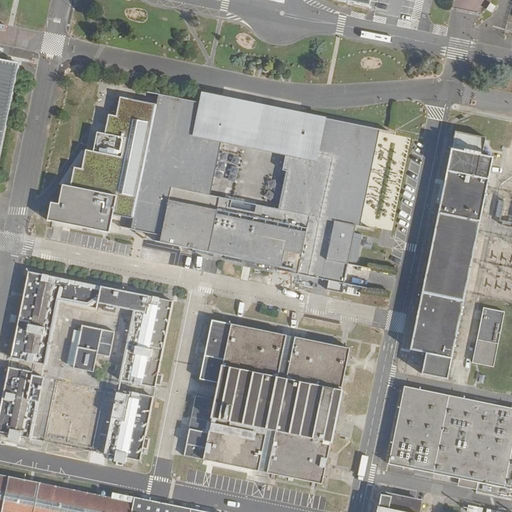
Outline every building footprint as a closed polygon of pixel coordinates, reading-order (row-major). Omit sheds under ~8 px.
[(497,7),(491,3),(486,9),(494,13),(497,7)] [(0,156),(16,74),(9,63),(0,60),(0,156)] [(379,132),(201,94),(199,105),(181,190),(310,217),(354,226),(359,227),(379,132)] [(170,188),(181,190),(199,105),(158,96),(156,107),(132,219),(130,230),(160,236),(170,188)] [(132,219),(156,107),(120,99),(116,118),(108,116),(104,135),(97,134),(92,153),(85,151),(81,171),(73,169),(69,188),(62,187),(58,206),(50,205),(47,222),(108,235),(112,215),(132,219)] [(486,138),(456,131),(410,350),(426,354),(422,374),(448,380),(466,293),(481,215),(494,157),(483,155),(486,138)] [(298,272),(310,217),(181,190),(170,188),(160,236),(159,243),(298,272)] [(362,236),(353,234),(354,226),(310,217),(298,272),(297,275),(342,284),(346,265),(347,260),(356,262),(362,236)] [(346,265),(342,284),(365,289),(369,270),(346,265)] [(173,302),(28,272),(11,358),(47,365),(60,302),(97,309),(98,303),(134,311),(120,380),(156,388),(159,375),(173,302)] [(505,312),(484,308),(473,363),(494,367),(505,312)] [(287,336),(212,320),(200,380),(219,384),(215,401),(197,397),(184,456),(259,472),(265,439),(274,441),(268,473),(322,485),(330,445),(333,445),(344,391),(341,390),(350,349),(296,337),(287,379),(278,377),(287,336)] [(115,332),(83,326),(81,332),(74,366),(74,369),(93,372),(97,355),(110,358),(115,332)] [(74,366),(81,332),(75,331),(67,365),(74,366)] [(296,337),(287,336),(278,377),(287,379),(296,337)] [(32,372),(9,368),(0,413),(0,432),(6,433),(15,435),(14,440),(20,441),(21,437),(32,439),(44,378),(32,376),(32,372)] [(105,391),(56,381),(44,438),(93,448),(105,391)] [(511,408),(405,387),(389,465),(511,489),(511,408)] [(130,395),(117,393),(105,454),(115,456),(114,460),(126,463),(127,459),(140,461),(143,449),(147,449),(149,439),(145,438),(153,397),(130,393),(130,395)] [(259,472),(268,473),(274,441),(265,439),(259,472)] [(134,503),(0,475),(0,511),(204,511),(135,498),(134,503)] [(387,492),(386,495),(380,494),(378,506),(404,511),(420,511),(423,499),(387,492)]
